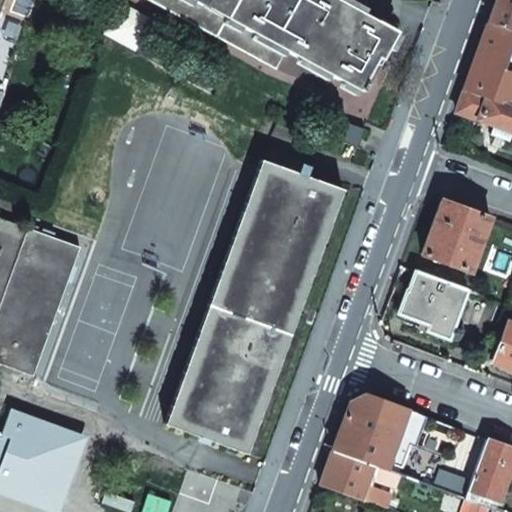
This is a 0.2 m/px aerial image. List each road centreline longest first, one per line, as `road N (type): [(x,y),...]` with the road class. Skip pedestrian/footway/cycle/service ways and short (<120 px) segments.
road 1 (unclassified): [(405,152),(336,355)]
road 2 (residential): [(336,355),(511,417)]
road 3 (unclassified): [(336,355),(280,511)]
road 4 (unclassified): [(459,0),(405,152)]
